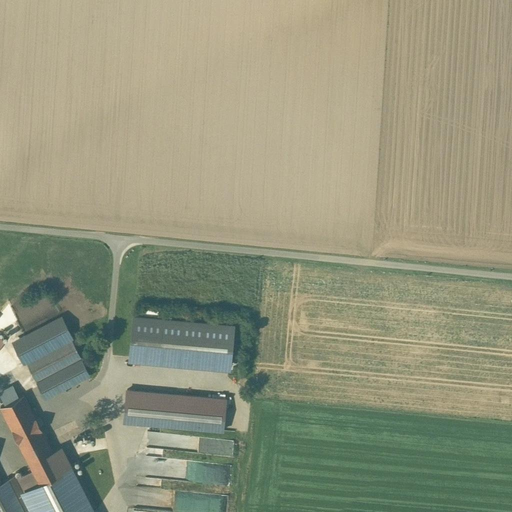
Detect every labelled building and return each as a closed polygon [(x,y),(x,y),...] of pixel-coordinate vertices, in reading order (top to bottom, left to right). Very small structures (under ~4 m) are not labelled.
[(235,322),(132,312),(127,359),(230,369),(235,322)] [(62,314),(12,340),(24,363),(26,361),(72,338),(73,337),(62,314)] [(72,338),(26,361),(36,380),(81,356),(72,338)] [(81,356),(36,380),(46,398),(91,375),(81,356)] [(226,398),(126,387),(123,419),(223,430),(226,398)] [(35,417),(23,394),(0,405),(12,429),(17,441),(18,441),(38,482),(62,469),(41,429),(42,428),(36,417),(35,417)] [(95,511),(72,465),(62,469),(38,482),(21,490),(32,511),(95,511)] [(13,475),(0,481),(1,482),(0,482),(0,511),(32,511),(21,490),(13,475)]
